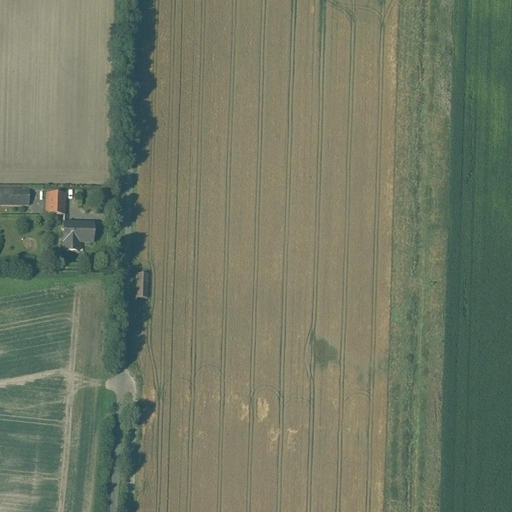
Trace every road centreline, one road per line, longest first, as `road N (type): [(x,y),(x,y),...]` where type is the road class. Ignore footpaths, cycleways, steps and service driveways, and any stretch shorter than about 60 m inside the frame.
road 1 (unclassified): [(134,0),(110,511)]
road 2 (track): [(120,380),(130,382),(133,395),(131,511)]
